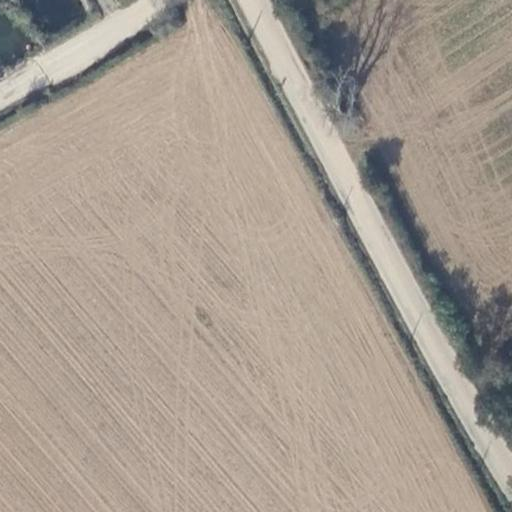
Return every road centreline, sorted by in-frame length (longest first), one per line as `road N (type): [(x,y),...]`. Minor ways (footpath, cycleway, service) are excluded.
road 1 (tertiary): [(511,484),(251,0)]
road 2 (unknown): [(142,0),(0,95)]
